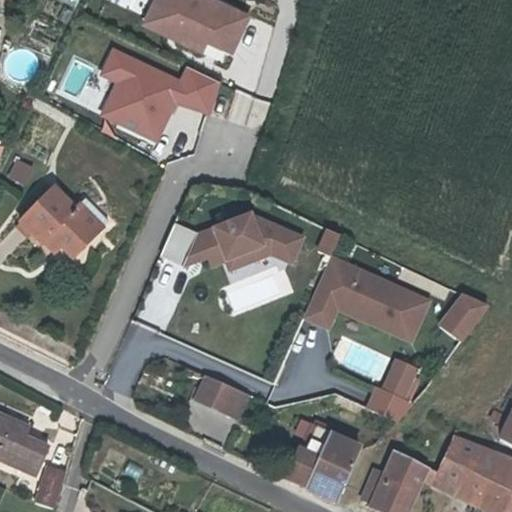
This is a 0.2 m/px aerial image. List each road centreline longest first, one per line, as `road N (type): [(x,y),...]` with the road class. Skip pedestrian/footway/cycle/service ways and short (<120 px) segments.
road 1 (unknown): [(98,405),(179,205),(197,176),(244,135),(273,78),(293,11),(285,0)]
road 2 (residential): [(0,356),(309,511)]
